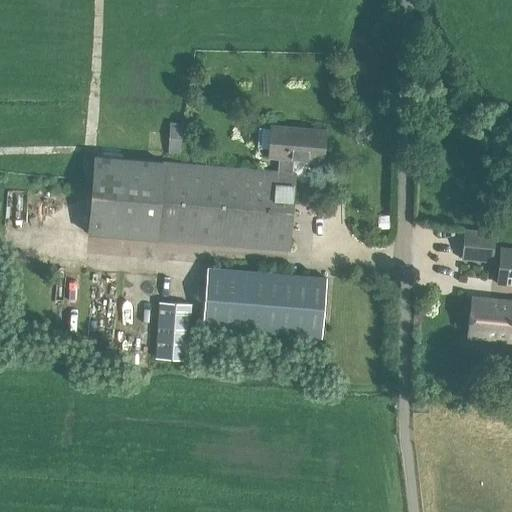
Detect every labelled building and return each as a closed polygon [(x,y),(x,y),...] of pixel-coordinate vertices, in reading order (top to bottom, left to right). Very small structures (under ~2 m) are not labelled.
[(181,123),(169,122),(166,151),(179,153),(181,123)] [(294,173),(290,173),(292,159),(321,162),(324,130),(271,125),(268,157),(278,158),(277,171),(94,155),(87,233),(288,250),(294,173)] [(490,261),(493,232),(462,228),(459,258),(490,261)] [(511,247),(499,246),(495,283),(511,284),(511,247)] [(201,327),(320,337),(325,278),(206,268),(201,327)] [(511,358),(511,300),(471,296),(466,339),(511,343),(510,358),(511,358)] [(156,359),(187,360),(190,303),(158,301),(156,359)]
